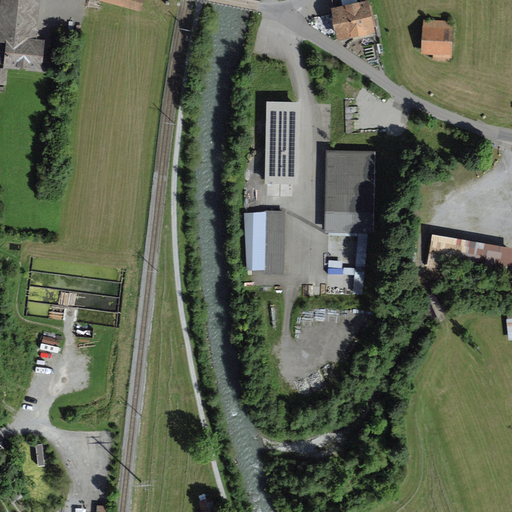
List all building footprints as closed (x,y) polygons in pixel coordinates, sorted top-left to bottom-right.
[(29,45),(33,0),(3,0),(0,33),(0,64),(37,68),(39,46),(29,45)] [(96,0),(140,12),(143,0),(96,0)] [(357,0),(333,0),(341,38),(372,32),(366,2),(358,4),(357,0)] [(436,60),(448,60),(450,22),(428,21),(426,52),(437,52),(436,60)] [(293,182),(295,104),(268,103),(267,182),(293,182)] [(373,232),(374,152),(330,151),(328,231),(373,232)] [(269,211),(268,274),(281,274),(283,212),(269,211)] [(428,269),(436,270),(454,263),(511,273),(511,260),(511,253),(511,252),(433,238),(428,269)] [(218,511),(214,496),(200,500),(203,511),(218,511)]
